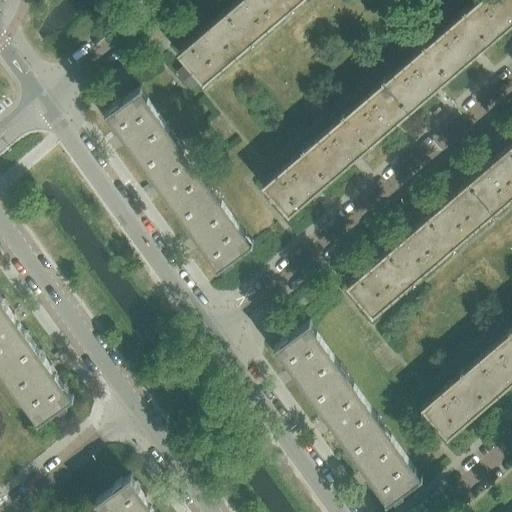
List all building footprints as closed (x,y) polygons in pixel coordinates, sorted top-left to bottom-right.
[(293,2),(291,0),(235,0),(228,6),(254,36),(293,2)] [(511,20),(511,0),(476,0),(465,9),(491,39),(511,20)] [(254,36),(228,6),(179,48),(190,61),(177,71),(190,87),(203,76),(205,78),(254,36)] [(491,39),(465,9),(425,44),(450,74),(491,39)] [(450,74),(425,44),(384,78),(410,109),(450,74)] [(410,109),(384,78),(344,113),(369,143),(410,109)] [(177,138),(146,96),(141,88),(142,87),(141,85),(121,100),(119,98),(111,104),(113,105),(105,111),(106,113),(108,111),(145,161),(177,138)] [(369,143),(344,113),(304,147),(330,177),(369,143)] [(182,213),(214,189),(177,138),(145,161),(182,213)] [(511,193),(511,148),(509,145),(469,179),(494,209),(511,193)] [(330,177),(304,147),(263,182),(289,212),(330,177)] [(494,209),(469,179),(428,214),(454,244),(494,209)] [(218,266),(254,240),(252,239),(251,240),(214,189),(182,213),(218,263),(216,265),(218,266)] [(454,244),(428,214),(388,248),(396,257),(414,278),(454,244)] [(414,278),(396,257),(388,248),(347,283),(373,313),(414,278)] [(35,344),(13,313),(0,294),(0,362),(3,367),(35,344)] [(346,372),(331,351),(310,322),(312,321),(310,319),(290,334),(289,332),(281,338),(282,339),(274,345),(275,346),(278,345),(314,395),(346,372)] [(489,399),(511,379),(511,328),(463,369),(489,399)] [(71,393),(50,364),(35,344),(3,367),(33,407),(40,416),(38,418),(39,420),(59,405),(61,406),(69,400),(67,399),(75,393),(73,392),(71,393)] [(448,434),(489,399),(463,369),(422,404),(448,434)] [(383,423),(368,402),(346,372),(314,395),(351,446),(383,423)] [(420,474),(405,453),(383,423),(351,446),(388,497),(386,498),(387,500),(395,495),(396,497),(404,491),(403,489),(423,474),(422,472),(420,474)] [(157,511),(146,496),(131,475),(133,474),(132,472),(124,477),(123,476),(115,481),(116,483),(96,498),(97,500),(99,499),(108,511),(157,511)]
